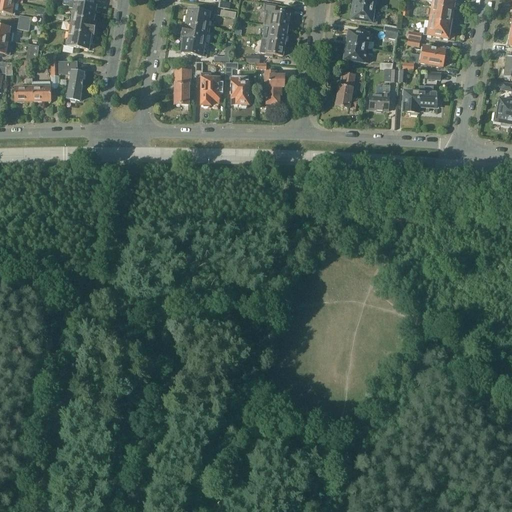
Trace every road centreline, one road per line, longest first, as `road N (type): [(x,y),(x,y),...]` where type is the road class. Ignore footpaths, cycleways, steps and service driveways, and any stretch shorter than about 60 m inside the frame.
road 1 (residential): [(111,154),(425,165),(456,158)]
road 2 (residential): [(302,132),(140,132)]
road 3 (residential): [(456,158),(442,144),(302,132)]
road 4 (residential): [(456,158),(483,0)]
road 5 (residential): [(140,132),(163,0)]
road 6 (residential): [(302,132),(319,0)]
road 7 (residential): [(122,0),(100,131)]
